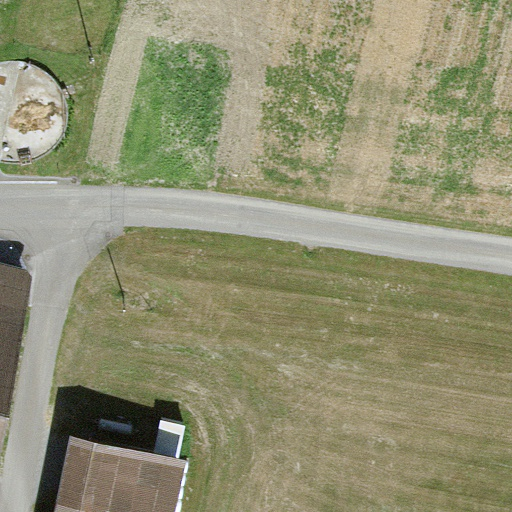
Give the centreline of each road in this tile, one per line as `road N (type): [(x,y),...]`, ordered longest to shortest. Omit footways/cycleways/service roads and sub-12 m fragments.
road 1 (residential): [(84,200),(167,201),(511,255)]
road 2 (residential): [(14,511),(84,200)]
